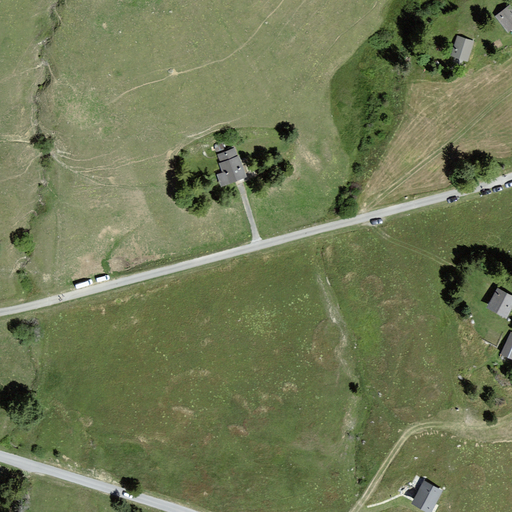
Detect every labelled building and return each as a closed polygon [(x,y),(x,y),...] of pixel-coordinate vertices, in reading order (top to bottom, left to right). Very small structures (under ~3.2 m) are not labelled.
[(511,29),(511,5),(511,4),(494,17),(507,34),(511,29)] [(470,62),(476,41),(455,35),(449,56),(470,62)] [(236,148),(217,154),(224,171),(214,174),(221,187),(250,176),(236,148)] [(509,318),(511,311),(511,295),(497,289),(488,309),(509,318)] [(511,358),(511,332),(501,354),(511,358)] [(442,490),(423,480),(411,502),(430,511),(442,490)]
